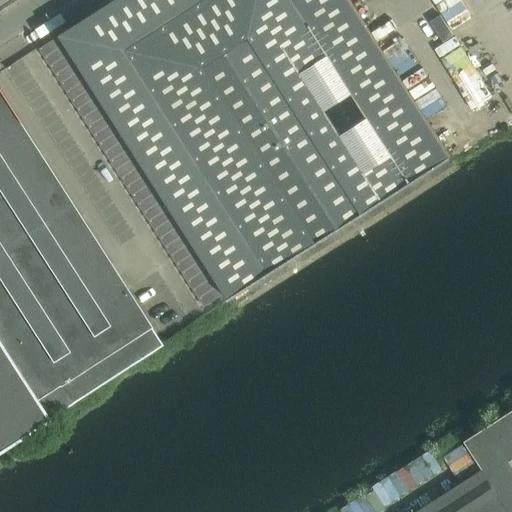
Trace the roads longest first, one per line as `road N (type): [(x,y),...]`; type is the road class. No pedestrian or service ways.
road 1 (unknown): [(0,339),(91,276),(97,250),(77,202),(0,79)]
road 2 (unknown): [(435,0),(432,42),(463,115)]
